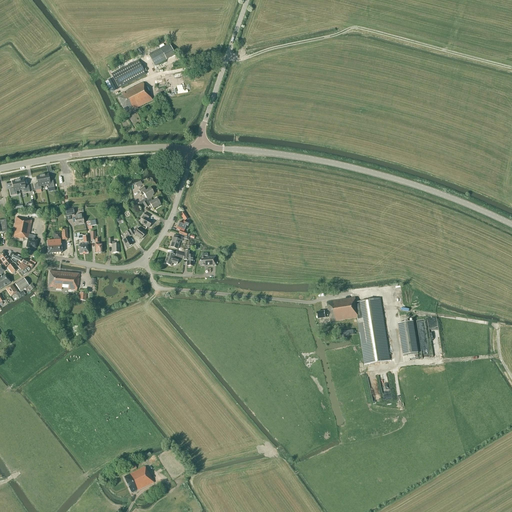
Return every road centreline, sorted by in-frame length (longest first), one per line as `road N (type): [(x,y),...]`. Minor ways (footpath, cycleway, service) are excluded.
road 1 (tertiary): [(511,224),(366,171),(202,144)]
road 2 (track): [(226,57),(361,28),(510,67)]
road 3 (tertiary): [(0,168),(117,150),(187,150)]
road 4 (track): [(389,307),(498,326),(499,356),(511,377)]
road 5 (unclassified): [(202,144),(246,0)]
road 6 (unclassified): [(0,248),(114,268),(141,261)]
road 7 (unclassified): [(141,261),(172,214),(187,150)]
